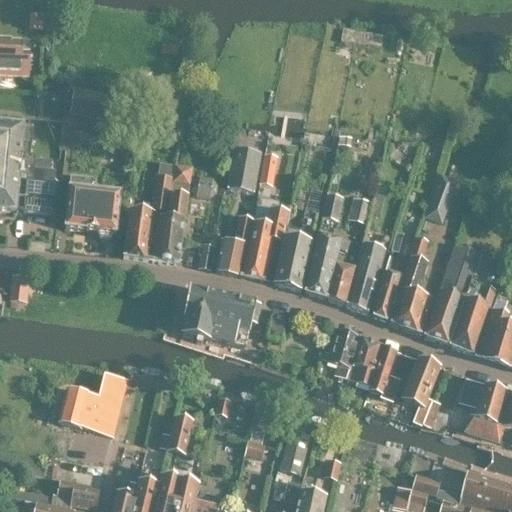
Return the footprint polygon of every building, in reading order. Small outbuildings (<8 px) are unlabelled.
[(381,38),(341,31),(340,43),(380,50),(381,38)] [(21,53),(21,42),(0,41),(0,77),(28,79),(29,54),(21,53)] [(114,122),(117,100),(72,91),(69,114),(114,122)] [(0,211),(14,213),(14,212),(23,213),(22,214),(51,217),(54,186),(52,186),(53,173),(32,171),(34,156),(28,156),(30,128),(22,128),(22,126),(0,123),(0,211)] [(233,131),(230,151),(252,155),(254,147),(240,145),(241,135),(242,132),(233,131)] [(349,148),(349,140),(340,139),(339,147),(349,148)] [(226,192),(244,195),(252,196),(259,157),(234,152),(226,192)] [(276,161),(263,158),(261,173),(273,175),(276,161)] [(158,220),(152,264),(176,267),(186,197),(187,198),(188,192),(189,185),(191,170),(174,168),(172,181),(170,195),(168,216),(167,216),(163,215),(163,219),(162,220),(158,220)] [(70,178),(64,232),(96,235),(98,240),(108,241),(112,237),(113,237),(118,197),(90,194),(91,181),(70,178)] [(440,178),(425,219),(441,225),(456,184),(440,178)] [(122,259),(122,260),(152,264),(158,220),(158,219),(159,213),(166,214),(166,211),(168,195),(170,181),(156,179),(151,212),(153,212),(152,215),(128,212),(122,259)] [(189,185),(188,192),(191,193),(196,199),(207,201),(214,197),(215,189),(212,183),(199,181),(193,186),(189,185)] [(221,242),(215,275),(239,280),(250,230),(252,223),(255,207),(257,193),(258,187),(254,187),(252,196),(247,222),(239,220),(233,245),(221,242)] [(321,221),(337,224),(337,225),(342,201),(326,197),(321,221)] [(347,222),(365,226),(371,205),(353,201),(347,222)] [(250,230),(239,280),(262,284),(270,242),(281,244),(288,214),(269,210),(257,207),(253,223),(251,230),(250,230)] [(299,294),(310,245),(317,215),(304,212),(299,234),(285,230),(284,237),(283,239),(276,268),(273,286),(299,294)] [(398,255),(403,236),(395,234),(390,253),(398,255)] [(343,308),(360,247),(345,243),(344,244),(317,237),(305,295),(325,302),(343,308)] [(389,326),(420,338),(431,303),(416,298),(423,275),(424,275),(427,268),(425,267),(426,265),(421,263),(427,244),(414,240),(389,326)] [(198,271),(209,273),(214,250),(203,247),(198,271)] [(362,247),(344,309),(366,317),(384,253),(362,247)] [(493,294),(483,290),(493,261),(455,248),(423,340),(447,348),(451,340),(452,340),(449,349),(470,357),(486,311),(487,312),(493,294)] [(371,319),(387,326),(406,265),(389,259),(384,275),(371,319)] [(10,303),(25,305),(27,281),(13,279),(10,303)] [(260,307),(190,294),(181,338),(196,341),(195,344),(201,345),(202,342),(243,350),(248,326),(255,327),(260,307)] [(495,300),(475,358),(508,370),(511,355),(511,325),(508,325),(506,326),(504,325),(508,313),(504,311),(506,304),(495,300)] [(283,322),(285,315),(273,312),(271,320),(271,321),(268,340),(280,342),(284,323),(283,322)] [(302,331),(305,337),(313,340),(317,338),(319,333),(316,327),(309,325),(304,326),(302,331)] [(326,364),(349,371),(350,371),(351,367),(352,367),(360,339),(336,330),(326,364)] [(368,389),(381,347),(360,339),(352,367),(351,367),(350,371),(349,371),(346,382),(368,389)] [(395,353),(382,348),(368,393),(380,397),(379,400),(391,404),(399,381),(388,378),(395,353)] [(417,410),(411,425),(421,428),(431,402),(428,400),(439,372),(416,362),(401,404),(417,410)] [(66,391),(58,424),(84,432),(112,439),(126,382),(103,375),(97,399),(94,398),(88,397),(88,398),(66,391)] [(475,412),(483,388),(466,382),(458,406),(475,412)] [(494,434),(501,436),(511,396),(511,395),(505,394),(484,387),(483,388),(475,412),(468,435),(491,443),(494,434)] [(511,438),(511,396),(501,436),(511,438)] [(218,401),(214,417),(226,420),(230,404),(218,401)] [(175,420),(170,438),(167,451),(166,453),(183,457),(191,424),(175,420)] [(299,477),(309,438),(289,433),(279,472),(299,477)] [(159,449),(167,451),(170,438),(162,436),(159,449)] [(261,462),(264,448),(247,444),(243,458),(261,462)] [(322,481),(336,484),(340,467),(327,463),(322,481)] [(511,511),(511,489),(467,475),(458,505),(480,511),(511,511)] [(190,511),(193,502),(197,486),(160,477),(151,511),(190,511)] [(411,491),(435,498),(439,485),(415,478),(411,491)] [(149,511),(155,486),(136,482),(135,490),(136,490),(134,499),(133,498),(130,511),(149,511)] [(83,511),(94,511),(97,492),(58,484),(56,496),(52,496),(51,500),(13,492),(11,502),(24,504),(65,511),(69,511),(70,509),(83,511)] [(110,511),(130,511),(133,498),(134,499),(136,490),(135,490),(128,489),(126,497),(114,495),(111,511),(110,511)] [(389,509),(403,511),(408,492),(394,489),(389,509)] [(296,511),(322,511),(326,498),(301,492),(296,511)] [(469,511),(442,505),(441,507),(427,503),(424,511),(469,511)]
